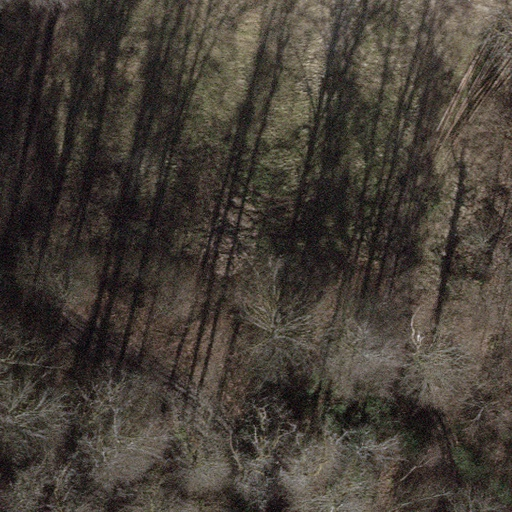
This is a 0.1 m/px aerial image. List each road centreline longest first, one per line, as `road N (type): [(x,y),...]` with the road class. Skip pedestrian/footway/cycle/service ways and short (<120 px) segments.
road 1 (track): [(0,230),(82,338),(200,407),(298,511)]
road 2 (track): [(67,0),(0,188)]
